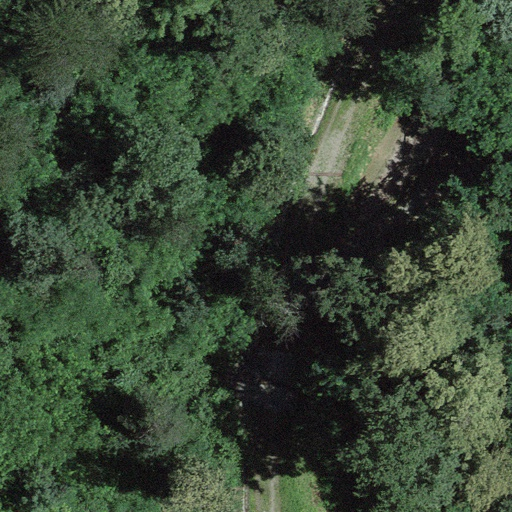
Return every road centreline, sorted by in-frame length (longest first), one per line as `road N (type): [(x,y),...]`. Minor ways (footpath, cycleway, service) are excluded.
road 1 (track): [(390,0),(289,287)]
road 2 (track): [(289,287),(261,379),(266,511)]
